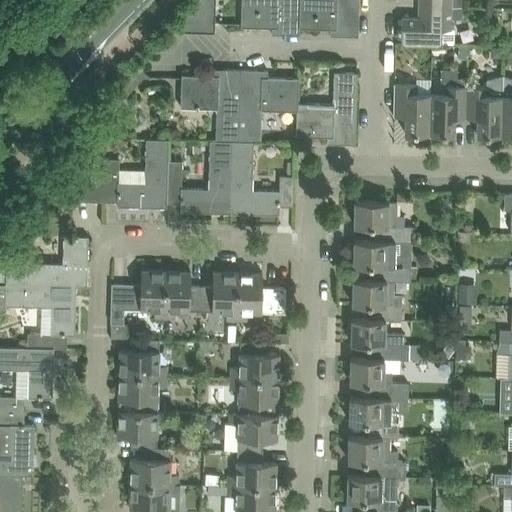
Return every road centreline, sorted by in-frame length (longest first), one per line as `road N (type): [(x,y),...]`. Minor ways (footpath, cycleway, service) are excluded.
road 1 (residential): [(72,511),(71,426),(99,374),(105,248),(113,240),(313,246)]
road 2 (residential): [(313,246),(305,511)]
road 3 (primary): [(0,154),(144,0)]
road 4 (residential): [(175,47),(378,50)]
road 5 (residential): [(511,169),(374,166)]
road 6 (residential): [(374,166),(321,173),(313,246)]
